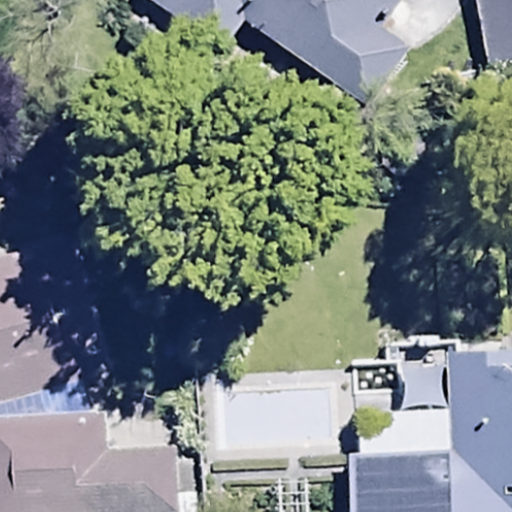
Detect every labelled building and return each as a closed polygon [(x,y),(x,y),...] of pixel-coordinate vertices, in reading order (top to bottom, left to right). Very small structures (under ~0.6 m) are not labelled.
[(225,0),(267,0),(362,65),(406,0),(207,0),(220,9),(225,0)] [(511,0),(476,0),(481,24),(511,17),(511,0)] [(0,404),(45,393),(106,376),(66,235),(0,253),(0,404)] [(511,511),(511,352),(446,355),(449,411),(356,415),(358,453),(351,453),(353,511),(511,511)] [(45,393),(0,404),(0,511),(194,511),(193,464),(174,464),(174,448),(106,450),(105,417),(98,417),(97,400),(45,402),(45,393)]
